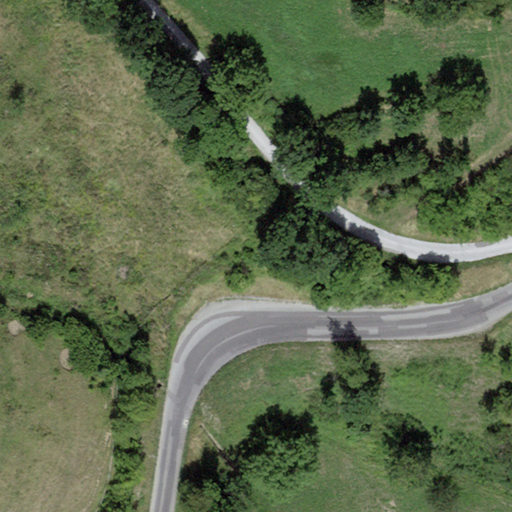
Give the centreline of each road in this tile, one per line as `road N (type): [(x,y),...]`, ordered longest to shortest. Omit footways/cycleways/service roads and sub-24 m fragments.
road 1 (track): [(511,246),(411,257),(318,214),(133,0)]
road 2 (unclassified): [(511,297),(450,318),(258,332),(229,342),(191,382),(165,511)]
